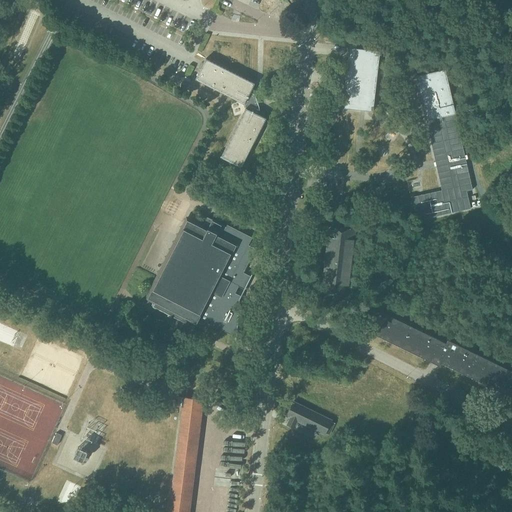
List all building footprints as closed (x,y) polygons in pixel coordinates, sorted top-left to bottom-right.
[(364,110),(373,111),(377,72),(378,66),(380,51),(356,48),(356,45),(350,44),(350,47),(349,57),(347,75),(345,85),(343,107),(360,109),(364,110)] [(195,79),(244,104),(246,108),(221,157),(241,167),(266,118),(258,114),(260,110),(258,109),(254,96),(255,94),(251,92),(255,83),(206,58),(195,79)] [(473,190),(446,72),(417,79),(435,160),(437,167),(442,190),(412,197),(418,220),(470,209),(467,191),(473,190)] [(211,222),(208,219),(203,229),(189,223),(152,295),(234,334),(238,297),(234,293),(236,283),(244,287),(249,277),(240,273),(253,250),(246,245),(249,239),(211,222)] [(329,227),(322,292),(348,295),(355,230),(329,227)] [(160,300),(156,299),(152,307),(188,326),(192,316),(160,300)] [(381,311),(371,332),(440,366),(442,363),(511,396),(511,370),(448,340),(446,343),(381,311)] [(183,406),(169,511),(189,511),(204,399),(184,397),(184,398),(183,406)] [(294,401),(287,416),(290,417),(287,424),(294,427),(297,421),(325,434),(326,432),(329,434),(334,423),(331,422),(332,420),(294,401)] [(58,434),(57,433),(52,443),(58,445),(62,436),(58,434)]
